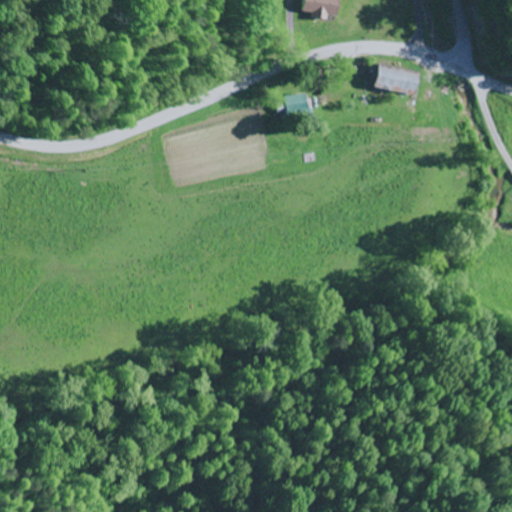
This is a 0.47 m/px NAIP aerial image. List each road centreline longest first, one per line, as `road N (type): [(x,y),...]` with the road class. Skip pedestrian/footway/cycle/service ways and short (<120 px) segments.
road 1 (tertiary): [(0,140),(56,149),(113,140),(289,66),(356,50),(414,55),(476,79)]
road 2 (residential): [(456,0),(476,79),(511,164)]
